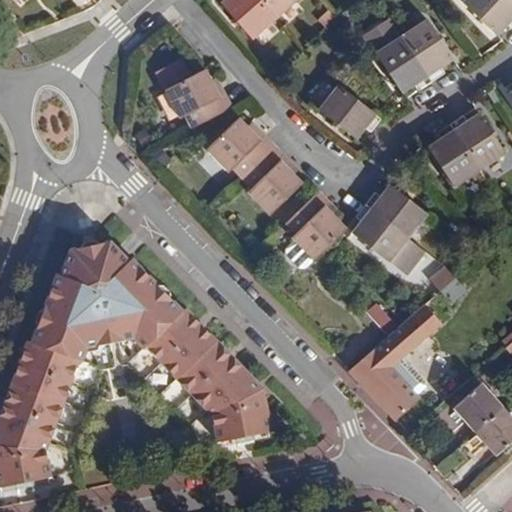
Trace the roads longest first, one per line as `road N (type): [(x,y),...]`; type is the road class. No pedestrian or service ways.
road 1 (residential): [(173,0),(353,192),(393,134),(511,62)]
road 2 (residential): [(367,469),(338,399),(90,134)]
road 3 (residential): [(148,511),(367,469)]
road 4 (residential): [(0,284),(39,164)]
